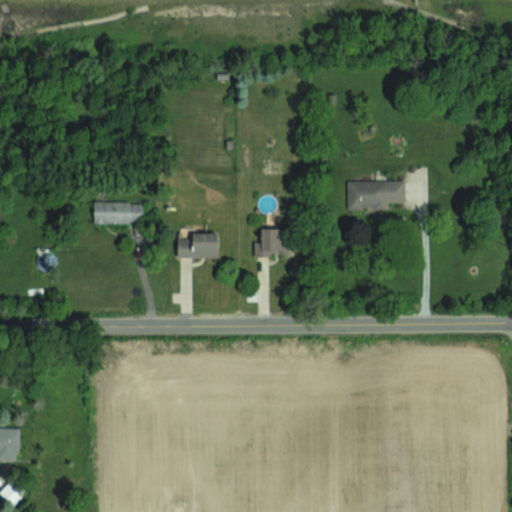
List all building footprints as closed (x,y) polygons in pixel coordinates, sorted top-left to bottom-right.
[(404,201),(404,179),(346,180),(347,208),(387,207),(387,201),(404,201)] [(93,201),(93,222),(142,222),(142,201),(93,201)] [(254,254),(288,254),(287,227),(260,228),(260,240),(253,240),(254,254)] [(217,256),(216,232),(192,232),(192,237),(177,237),(177,256),(217,256)] [(0,459),(18,460),(18,427),(0,426),(0,459)] [(0,489),(0,493),(11,504),(23,493),(9,480),(0,489)]
